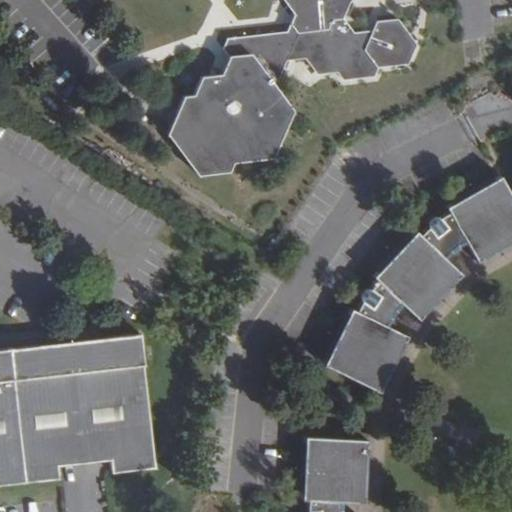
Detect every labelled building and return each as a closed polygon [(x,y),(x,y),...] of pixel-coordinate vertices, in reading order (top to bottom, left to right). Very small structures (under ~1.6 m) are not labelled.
[(282,0),(293,9),(286,22),(226,29),(225,31),(273,79),(285,54),(304,51),(315,64),(335,61),(344,72),(372,69),(380,58),(406,55),(413,31),(394,8),(376,10),(370,22),(354,23),(344,13),(349,0),(282,0)] [(272,81),(273,79),(225,31),(222,39),(229,45),(221,65),(202,67),(193,87),(186,88),(168,125),(198,164),(224,161),(228,150),(268,146),(289,103),(272,81)] [(355,307),(332,362),(384,383),(410,333),(389,317),(402,301),(424,313),(431,305),(448,288),(462,275),(447,252),(468,235),(483,256),(511,238),(511,195),(500,173),(450,200),(452,205),(442,212),(437,209),(433,209),(431,213),(432,217),(430,223),(417,234),(413,231),(379,267),(380,276),(377,282),(369,282),(362,293),(366,299),(359,308),(355,307)] [(139,341),(0,356),(0,488),(61,482),(59,470),(111,464),(113,476),(153,471),(139,341)] [(371,440),(311,439),(311,495),(313,499),(315,502),(313,506),(307,511),(349,511),(348,499),(371,497),(371,440)]
